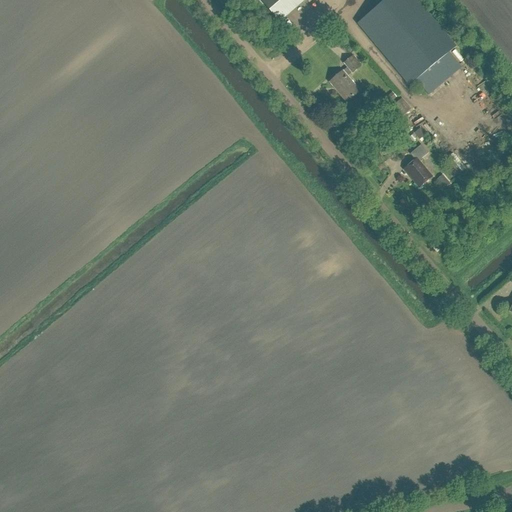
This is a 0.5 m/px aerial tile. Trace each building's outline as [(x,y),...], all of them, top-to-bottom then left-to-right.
[(261,0),(281,23),(308,0),(261,0)] [(410,87),(416,81),(429,96),(462,68),(450,53),(456,48),(416,0),(387,0),(358,25),(410,87)] [(354,57),(344,65),(347,68),(330,83),(347,103),(361,92),(348,77),(353,74),(362,67),(354,57)] [(383,101),(387,106),(397,98),(393,93),(383,101)] [(411,110),(402,99),(390,109),(400,120),(411,110)] [(415,160),(404,169),(414,181),(414,182),(419,188),(432,177),(419,161),(428,153),(421,145),(410,154),(415,160)]
